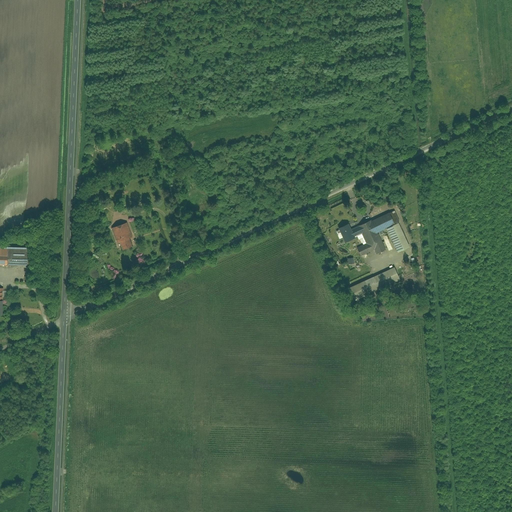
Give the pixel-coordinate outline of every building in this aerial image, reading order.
[(383,228),(392,224),(386,212),(348,230),(346,224),(333,230),(340,244),(359,236),(368,256),(381,250),(373,233),(383,228)] [(383,228),(394,253),(407,247),(395,222),(392,224),(383,228)] [(127,223),(110,229),(115,244),(120,243),(123,250),(132,247),(129,239),(132,238),(127,223)] [(28,249),(0,247),(0,266),(27,267),(28,249)] [(398,281),(391,267),(362,281),(369,295),(398,281)]
